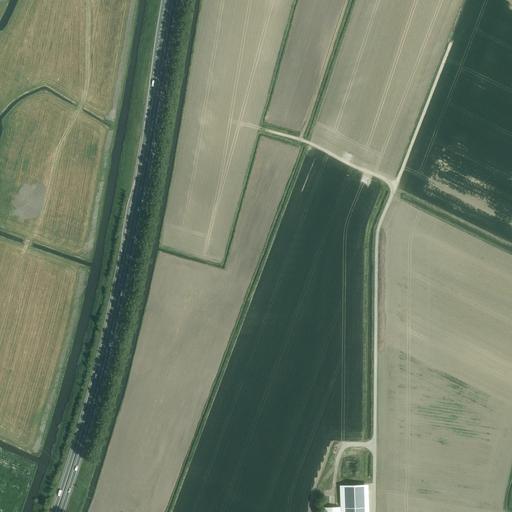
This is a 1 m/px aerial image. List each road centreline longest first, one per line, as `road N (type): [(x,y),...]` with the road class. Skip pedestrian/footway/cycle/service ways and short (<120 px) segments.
road 1 (trunk): [(167,0),(95,379),(53,511)]
road 2 (trunk): [(61,511),(112,334),(174,0)]
road 3 (track): [(374,444),(378,231),(451,41)]
road 4 (track): [(395,185),(264,129)]
